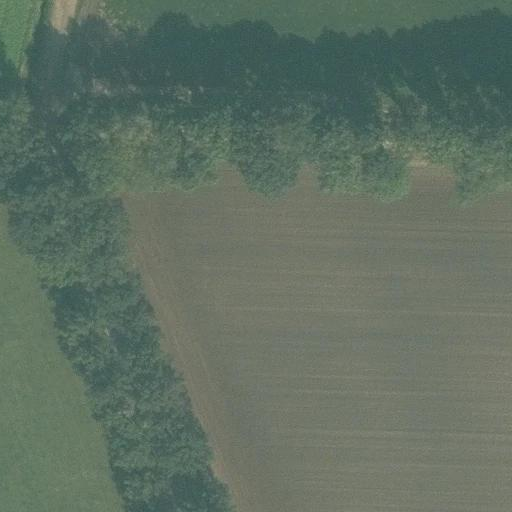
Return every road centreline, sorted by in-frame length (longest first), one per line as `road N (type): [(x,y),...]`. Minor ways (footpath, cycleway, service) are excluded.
road 1 (track): [(40,124),(511,139)]
road 2 (unclassified): [(189,511),(40,124),(0,123)]
road 3 (track): [(40,124),(70,0)]
